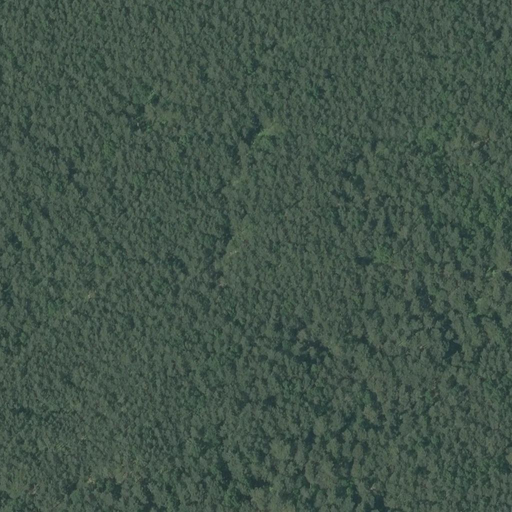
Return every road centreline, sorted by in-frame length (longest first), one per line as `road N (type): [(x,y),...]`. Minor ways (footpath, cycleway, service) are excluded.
road 1 (track): [(511,458),(360,419),(273,309),(204,274)]
road 2 (track): [(204,274),(221,249),(274,215),(368,183),(442,142),(511,123)]
road 3 (track): [(204,274),(128,274),(0,383)]
